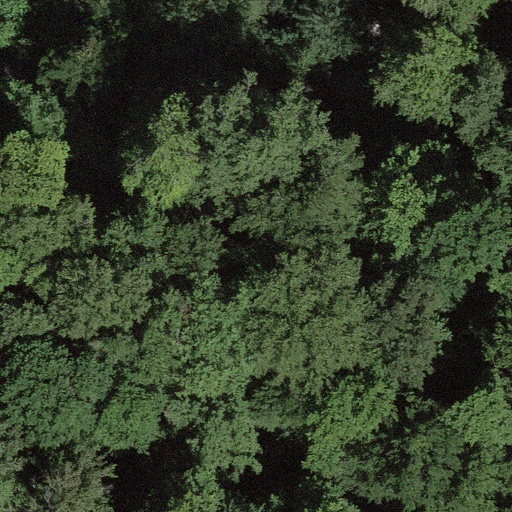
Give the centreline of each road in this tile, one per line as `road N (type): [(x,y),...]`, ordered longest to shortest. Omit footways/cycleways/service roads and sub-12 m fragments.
road 1 (track): [(0,70),(447,437),(511,469)]
road 2 (track): [(361,0),(441,156),(511,355)]
